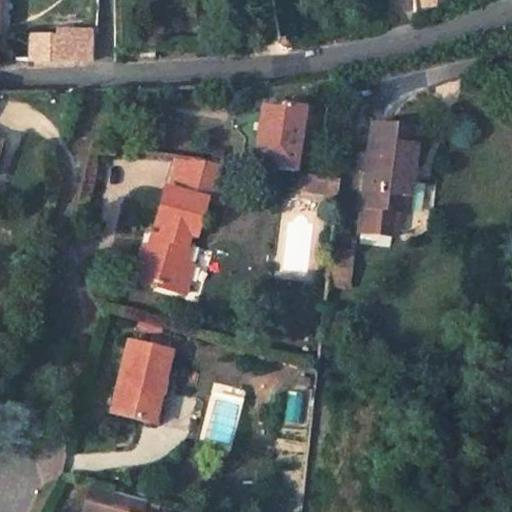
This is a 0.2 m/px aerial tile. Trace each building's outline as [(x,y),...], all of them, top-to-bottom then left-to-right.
[(90,60),(90,32),(34,31),(33,58),(90,60)] [(303,105),(281,102),(280,107),(262,105),(258,134),(262,135),(261,146),(257,145),(254,164),(295,170),(303,105)] [(369,169),(362,231),(399,235),(402,211),(403,211),(409,161),(416,162),(420,128),(375,123),(371,155),(369,169)] [(364,154),(362,168),(369,169),(371,155),(364,154)] [(409,161),(403,211),(410,212),(416,162),(409,161)] [(195,181),(154,176),(148,214),(154,215),(149,241),(138,239),(133,272),(154,274),(156,264),(177,268),(184,231),(177,230),(178,217),(189,219),(195,181)] [(156,264),(154,274),(187,280),(194,232),(184,231),(177,268),(156,264)] [(356,254),(336,251),(333,287),(352,289),(356,254)] [(175,344),(131,333),(113,407),(148,415),(155,382),(164,384),(175,344)] [(171,385),(164,384),(155,382),(148,415),(162,419),(171,385)] [(131,511),(137,491),(96,480),(86,511),(129,511),(130,511),(131,511)] [(137,491),(131,511),(132,511),(143,511),(148,494),(144,493),(137,491)]
